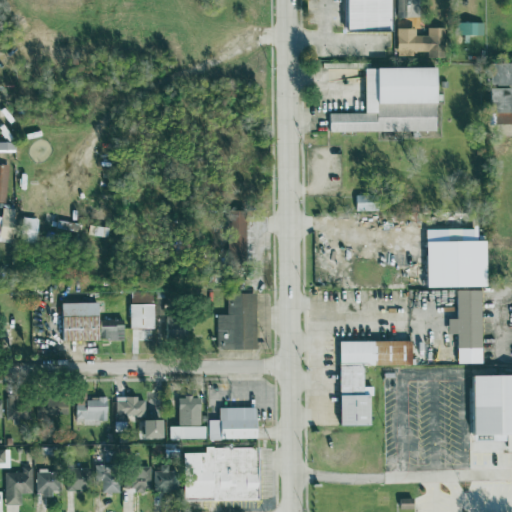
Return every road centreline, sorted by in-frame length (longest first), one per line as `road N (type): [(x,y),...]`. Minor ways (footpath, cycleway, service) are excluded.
road 1 (primary): [(289,0),(297,511)]
road 2 (residential): [(296,366),(0,368)]
